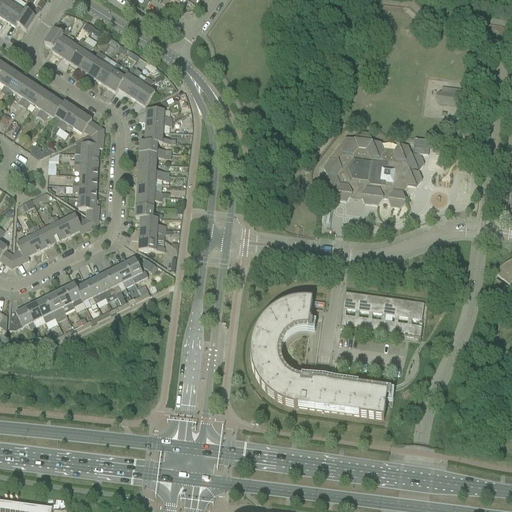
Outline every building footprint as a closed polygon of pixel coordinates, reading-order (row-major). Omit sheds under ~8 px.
[(0,0),(0,14),(9,0),(4,0),(3,1),(0,0)] [(0,19),(7,24),(16,10),(11,6),(14,0),(9,0),(0,14),(0,19)] [(178,10),(185,0),(164,0),(165,0),(161,5),(167,9),(170,4),(178,10)] [(26,14),(27,14),(30,9),(26,6),(21,13),(16,10),(7,24),(16,30),(17,28),(26,14)] [(26,34),(40,13),(36,10),(32,17),(27,14),(26,14),(17,28),(26,34)] [(53,52),(63,37),(58,34),(62,27),(58,25),(44,46),(53,52)] [(61,60),(70,45),(65,42),(70,35),(66,33),(63,37),(53,52),(52,54),(61,60)] [(70,66),(84,45),(80,42),(76,49),(70,45),(61,60),(70,66)] [(79,72),(89,57),(93,50),(84,45),(70,66),(79,72)] [(88,78),(102,57),(98,54),(94,61),(89,57),(79,72),(88,78)] [(97,84),(107,69),(101,66),(106,59),(102,57),(88,78),(97,84)] [(0,83),(9,70),(0,64),(0,83)] [(106,90),(120,68),(117,66),(112,73),(107,69),(97,84),(106,90)] [(124,81),(129,74),(120,68),(106,90),(115,96),(118,92),(125,81),(124,81)] [(4,98),(18,77),(9,70),(0,83),(0,85),(4,89),(0,95),(4,98)] [(127,98),(136,83),(131,80),(136,73),(132,70),(129,74),(124,81),(125,81),(118,92),(127,98)] [(17,97),(27,83),(18,77),(4,98),(8,100),(12,94),(17,97)] [(136,104),(150,82),(146,80),(142,87),(136,83),(127,98),(136,104)] [(155,95),(149,92),(153,85),(150,82),(136,104),(145,110),(155,95)] [(22,109),(36,88),(27,83),(17,97),(22,100),(18,107),(22,109)] [(35,109),(45,94),(36,88),(22,109),(26,112),(30,105),(35,109)] [(40,121),(54,100),(45,94),(35,109),(40,112),(36,119),(40,121)] [(463,107),(465,97),(446,95),(445,96),(441,95),(437,100),(439,104),(463,107)] [(63,106),(54,100),(40,121),(44,124),(48,117),(54,121),(55,119),(63,106)] [(59,131),(73,110),(64,104),(63,106),(55,119),(60,122),(55,129),(59,131)] [(73,131),(82,116),(73,110),(59,131),(63,134),(67,127),(73,131)] [(164,113),(147,112),(146,112),(146,123),(171,125),(172,121),(163,120),(164,113)] [(89,138),(91,139),(90,147),(82,147),(81,158),(98,159),(99,152),(102,152),(103,136),(103,132),(90,124),(92,122),(82,116),(73,131),(82,137),(84,134),(89,138)] [(171,129),(171,125),(146,123),(145,134),(162,135),(163,129),(171,129)] [(162,142),(162,135),(145,134),(145,145),(144,145),(157,146),(170,147),(170,142),(162,142)] [(422,182),(418,174),(424,167),(420,158),(411,157),(408,149),(398,148),(393,154),(384,153),(381,145),(372,144),(368,136),(359,134),(353,142),(345,141),(339,148),(343,156),(337,163),(328,162),(323,170),(326,178),(321,185),(324,194),(333,195),(337,203),(346,204),(350,199),(361,201),(364,207),(377,208),(383,201),(387,202),(390,210),(400,211),(405,204),(402,195),(407,189),(416,190),(422,182)] [(414,142),(412,157),(428,158),(429,143),(414,142)] [(157,152),(157,146),(144,145),(145,145),(140,145),(139,156),(165,157),(165,153),(157,152)] [(39,162),(43,156),(41,154),(39,153),(41,151),(36,148),(33,152),(30,156),(39,162)] [(54,155),(47,150),(39,162),(40,162),(54,155)] [(164,161),(165,157),(139,156),(138,166),(156,167),(156,161),(164,161)] [(58,167),(59,157),(49,161),(49,166),(58,167)] [(98,169),(98,159),(81,158),(81,164),(74,163),(74,168),(98,169)] [(58,167),(49,166),(48,177),(54,178),(55,167),(58,167)] [(155,174),(156,167),(138,166),(138,177),(163,179),(164,174),(155,174)] [(97,180),(98,169),(74,168),(74,173),(80,173),(80,179),(97,180)] [(163,183),(163,179),(138,177),(137,188),(154,189),(155,183),(163,183)] [(96,191),(97,180),(80,179),(79,185),(73,185),(73,190),(96,191)] [(154,195),(154,189),(137,188),(136,199),(162,200),(162,196),(154,195)] [(96,202),(96,191),(73,190),(72,194),(79,195),(79,201),(96,202)] [(162,205),(162,200),(136,199),(136,210),(153,210),(154,204),(162,205)] [(95,209),(96,202),(79,201),(78,212),(87,212),(86,219),(86,221),(85,222),(79,225),(75,217),(65,222),(72,237),(79,234),(80,237),(98,229),(98,225),(99,209),(95,209)] [(33,208),(31,203),(21,208),(25,215),(33,210),(32,208),(33,208)] [(153,217),(153,210),(136,210),(135,221),(140,221),(157,222),(161,222),(161,217),(153,217)] [(72,237),(65,222),(59,225),(56,219),(52,221),(63,242),(72,237)] [(63,242),(52,221),(48,223),(51,229),(45,232),(53,247),(63,242)] [(157,228),(157,222),(140,221),(139,231),(165,233),(165,229),(157,228)] [(53,247),(45,232),(40,234),(37,229),(33,231),(43,252),(53,247)] [(43,252),(33,231),(29,233),(32,239),(26,241),(34,257),(43,252)] [(165,237),(165,233),(139,231),(139,242),(156,243),(156,237),(165,237)] [(14,257),(12,258),(5,253),(7,251),(0,245),(0,264),(12,272),(29,263),(27,260),(34,257),(26,241),(16,246),(20,254),(14,257)] [(156,249),(156,243),(139,242),(138,253),(164,255),(164,250),(156,249)] [(511,261),(508,263),(504,266),(501,268),(497,272),(498,272),(500,273),(497,276),(495,275),(510,287),(511,285),(511,261)] [(145,274),(142,275),(135,262),(128,265),(127,262),(123,264),(135,286),(147,280),(145,274)] [(149,275),(154,269),(144,262),(140,269),(149,275)] [(135,286),(123,264),(120,266),(121,268),(115,271),(122,286),(125,291),(135,286)] [(122,286),(115,271),(109,274),(108,272),(104,274),(113,291),(116,297),(120,295),(121,295),(117,288),(122,286)] [(113,291),(104,274),(100,275),(102,278),(96,281),(103,296),(106,302),(111,299),(116,297),(113,291)] [(103,296),(96,281),(89,284),(88,282),(84,283),(93,301),(96,306),(106,302),(103,296)] [(506,294),(508,290),(496,282),(492,288),(495,289),(493,297),(492,297),(493,298),(492,303),(503,306),(505,297),(506,297),(507,294),(506,294)] [(93,301),(84,283),(81,285),(82,288),(77,291),(76,291),(81,301),(83,306),(87,304),(88,303),(91,309),(96,306),(93,301)] [(76,291),(77,291),(74,286),(68,290),(66,287),(63,289),(74,310),(83,306),(81,301),(76,291)] [(60,293),(54,296),(65,317),(74,312),(74,310),(63,289),(59,291),(60,293)] [(353,331),(358,297),(345,295),(340,329),(353,331)] [(65,317),(54,296),(49,299),(47,296),(43,298),(55,321),(65,317)] [(366,333),(371,298),(358,297),(353,331),(366,333)] [(55,321),(43,298),(40,300),(41,303),(35,306),(42,320),(45,326),(55,321)] [(379,335),(384,300),(371,298),(366,333),(379,335)] [(393,337),(397,302),(384,300),(379,335),(393,337)] [(406,339),(411,304),(397,302),(393,337),(406,339)] [(293,409),(297,409),(383,421),(385,406),(392,407),(394,388),(313,376),(321,320),(309,318),(311,304),(307,304),(302,304),(297,304),(293,305),(288,306),(284,308),(280,310),(276,312),(272,315),(268,318),(265,321),(262,324),(259,328),(257,332),(255,336),(254,341),(252,345),(252,350),(251,355),(251,359),(252,364),(252,368),(254,373),(255,377),(257,381),(260,385),(262,389),(265,393),(268,396),(272,399),(276,402),(280,404),(284,406),(288,407),(293,409)] [(424,306),(411,304),(406,339),(420,341),(422,328),(421,328),(411,326),(412,320),(421,322),(422,322),(424,306)] [(42,320),(35,306),(29,309),(28,306),(24,308),(33,325),(42,320)] [(33,325),(24,308),(20,310),(22,313),(15,316),(18,320),(16,322),(10,321),(9,334),(15,334),(32,326),(33,325)]
